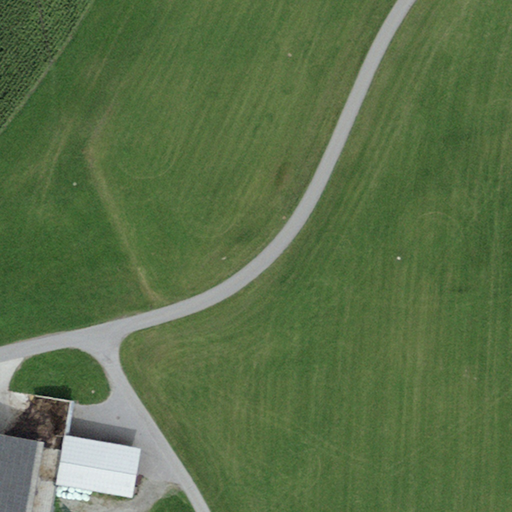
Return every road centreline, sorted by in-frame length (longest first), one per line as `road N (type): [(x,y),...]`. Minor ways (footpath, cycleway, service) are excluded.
road 1 (track): [(409,0),(382,35),(301,214),(257,264),(199,304),(94,333)]
road 2 (track): [(199,511),(94,333)]
